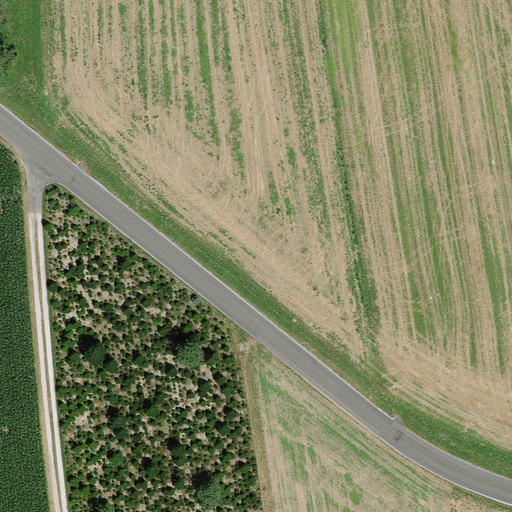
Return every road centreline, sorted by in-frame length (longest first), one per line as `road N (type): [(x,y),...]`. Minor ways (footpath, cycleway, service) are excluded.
road 1 (unclassified): [(511,497),(439,466),(356,409),(0,121)]
road 2 (track): [(32,148),(63,511)]
